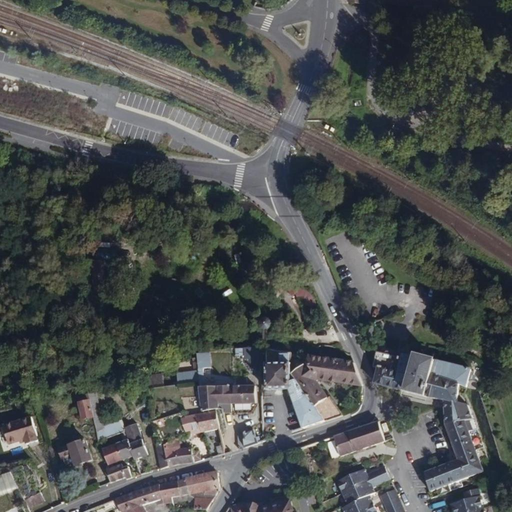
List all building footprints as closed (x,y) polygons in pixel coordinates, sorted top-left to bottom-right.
[(390,9),(404,9),(425,8),(425,0),(389,0),(390,7),(390,9)] [(262,328),(264,329),(265,329),(266,329),(268,329),(269,328),(269,326),(269,325),(269,324),(268,323),(268,322),(266,321),(265,321),(264,321),(263,322),(262,323),(261,324),(261,326),(262,327),(262,328)] [(324,421),(295,370),(292,373),(292,351),(266,351),(265,386),(265,391),(290,392),(301,428),(324,421)] [(405,392),(415,354),(402,351),(400,359),(377,354),(373,370),(376,371),(374,385),(405,392)] [(197,369),(197,375),(203,375),(204,368),(213,367),(211,352),(197,353),(197,369)] [(425,402),(436,360),(415,354),(405,392),(403,396),(425,402)] [(342,415),(322,383),(326,380),(363,386),(355,363),(342,361),(342,358),(326,356),(325,358),(316,356),(316,361),(307,362),(295,370),(324,421),(342,415)] [(487,475),(471,434),(479,432),(465,394),(467,388),(472,369),(436,360),(425,402),(436,404),(438,402),(444,404),(445,427),(457,463),(423,475),(430,494),(487,475)] [(177,371),(177,385),(197,382),(198,382),(197,375),(197,369),(177,371)] [(164,386),(164,373),(148,375),(148,388),(164,386)] [(257,403),(257,385),(222,385),(197,386),(199,409),(217,409),(217,404),(235,403),(251,403),(257,403)] [(88,392),(90,399),(94,418),(99,442),(125,432),(123,428),(119,418),(103,424),(97,391),(88,392)] [(94,418),(90,399),(77,402),(81,421),(94,418)] [(219,430),(216,410),(196,415),(201,433),(219,430)] [(31,414),(2,423),(10,447),(39,439),(31,414)] [(201,433),(196,415),(187,417),(180,419),(185,433),(190,432),(191,436),(201,433)] [(386,442),(380,422),(348,433),(355,452),(386,442)] [(147,454),(136,423),(123,428),(125,432),(128,441),(133,456),(134,458),(147,454)] [(255,443),(255,430),(244,430),(243,447),(255,443)] [(355,452),(348,433),(334,438),(341,457),(355,452)] [(93,460),(84,437),(57,447),(61,458),(71,454),(76,466),(93,460)] [(177,451),(175,440),(163,443),(166,453),(177,451)] [(133,456),(128,441),(103,450),(108,465),(133,456)] [(180,464),(194,463),(193,457),(199,455),(197,446),(191,448),(191,447),(177,451),(166,453),(170,466),(180,464)] [(170,466),(166,453),(155,456),(159,469),(170,466)] [(126,480),(131,478),(127,467),(118,471),(117,468),(107,471),(111,481),(111,483),(123,478),(126,480)] [(371,481),(388,474),(385,467),(368,475),(371,481)] [(342,494),(371,481),(368,475),(365,469),(336,482),(342,494)] [(219,479),(218,471),(186,478),(191,494),(195,493),(220,489),(219,479)] [(10,472),(0,475),(0,495),(18,488),(10,472)] [(391,480),(388,474),(371,481),(374,488),(391,480)] [(191,494),(186,478),(158,485),(162,499),(191,494)] [(374,488),(371,481),(342,494),(348,506),(371,496),(376,493),(374,488)] [(162,499),(158,485),(144,489),(131,494),(115,501),(124,511),(141,506),(162,499)] [(207,510),(220,489),(195,493),(194,509),(207,510)] [(399,498),(396,490),(381,496),(385,504),(399,498)] [(478,511),(484,510),(478,491),(464,495),(466,501),(452,505),(453,511),(478,511)] [(308,511),(305,511),(303,511),(299,498),(295,500),(293,496),(281,500),(282,503),(273,506),(266,508),(264,508),(264,505),(252,509),(250,502),(245,499),(242,500),(242,501),(239,502),(236,507),(237,511),(308,511)] [(343,511),(366,511),(376,508),(371,496),(348,506),(342,509),(343,511)] [(386,508),(401,502),(399,498),(385,504),(386,508)] [(273,506),(271,499),(262,502),(264,505),(264,508),(266,508),(273,506)] [(401,502),(386,508),(388,511),(397,511),(404,509),(401,502)]
